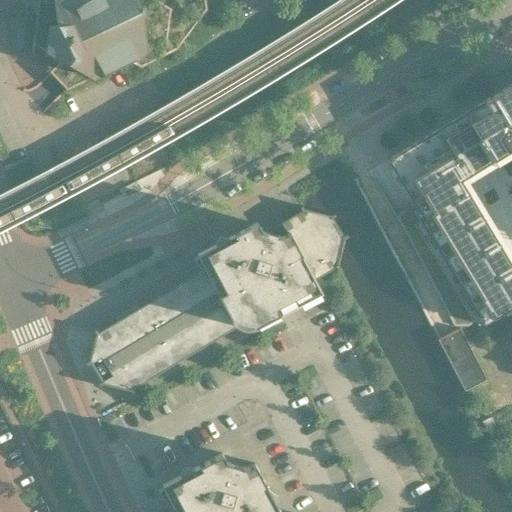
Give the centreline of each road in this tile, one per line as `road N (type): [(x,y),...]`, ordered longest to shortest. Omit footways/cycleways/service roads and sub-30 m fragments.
road 1 (unclassified): [(126,227),(511,5)]
road 2 (residential): [(92,472),(10,283)]
road 3 (residential): [(262,379),(92,472)]
road 4 (residential): [(10,283),(126,227)]
